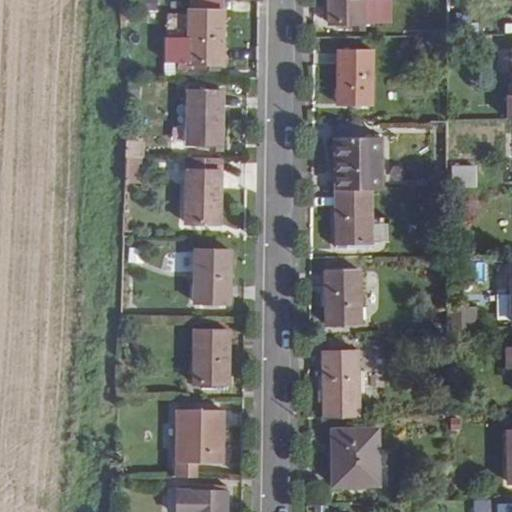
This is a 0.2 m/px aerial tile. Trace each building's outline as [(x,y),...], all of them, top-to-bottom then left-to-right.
[(366,20),(366,0),(331,0),(332,21),(351,20),(351,30),(365,30),(365,20),(366,20)] [(223,66),(224,12),(188,11),(187,40),(187,65),(223,66)] [(162,65),(187,65),(187,40),(162,40),(162,65)] [(376,103),(376,50),(340,50),(341,103),(376,103)] [(222,145),(223,92),(187,91),(187,145),(222,145)] [(337,189),(371,189),(381,189),(382,137),(337,138),(337,189)] [(141,157),(124,157),(124,184),(140,183),(141,157)] [(221,226),(222,158),(186,158),(186,225),(221,226)] [(451,189),(476,188),(476,165),(451,166),(451,189)] [(371,244),(371,189),(337,189),(336,244),(371,244)] [(228,307),(229,254),(193,253),(192,307),(228,307)] [(359,324),(359,269),(324,269),(324,324),(359,324)] [(472,314),(449,314),(448,333),(471,333),(472,314)] [(227,387),(228,333),(194,333),(193,387),(227,387)] [(358,354),(323,353),(324,418),(358,417),(358,354)] [(227,414),(181,413),(179,479),(199,479),(199,468),(226,468),(227,414)] [(380,488),(380,432),(335,432),(335,488),(380,488)] [(224,511),(225,488),(175,488),(174,511),(224,511)]
